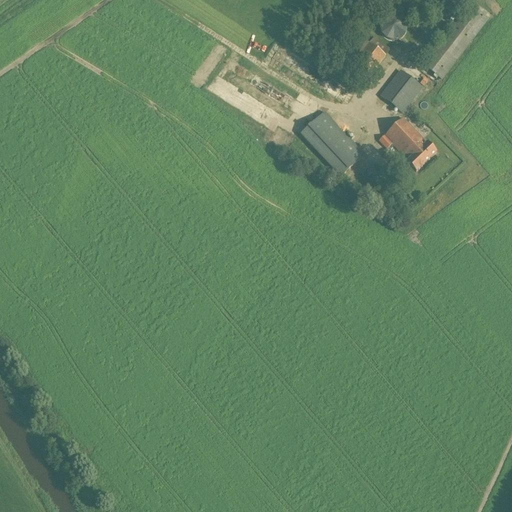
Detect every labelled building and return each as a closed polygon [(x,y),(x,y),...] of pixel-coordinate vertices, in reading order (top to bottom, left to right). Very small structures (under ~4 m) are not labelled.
[(441,82),(488,20),(468,5),(421,66),(441,82)] [(380,26),(380,29),(381,31),(381,33),(382,35),(383,37),(385,38),(387,39),(389,40),(391,41),(393,41),(395,41),(398,40),(400,39),(401,38),(403,36),(404,35),(405,33),(406,30),(406,28),(406,26),(405,24),(404,22),(403,20),(402,19),(400,18),(398,17),(396,16),(394,16),(392,16),(390,16),(388,17),(386,18),(384,19),(383,21),(382,22),(381,24),(380,26)] [(390,50),(374,38),(369,45),(360,39),(342,63),(366,81),(390,50)] [(215,44),(210,50),(221,59),(225,53),(215,44)] [(380,98),(402,115),(422,89),(401,72),(380,98)] [(353,102),(357,94),(349,90),(345,98),(353,102)] [(257,104),(250,112),(260,119),(266,110),(257,104)] [(340,179),(364,156),(324,115),(301,137),(340,179)] [(284,124),(275,118),(269,128),(277,133),(284,124)] [(378,142),(386,151),(392,145),(408,161),(406,163),(416,173),(436,154),(426,144),(402,120),(384,137),(378,142)] [(382,186),(387,181),(380,173),(375,178),(382,186)]
